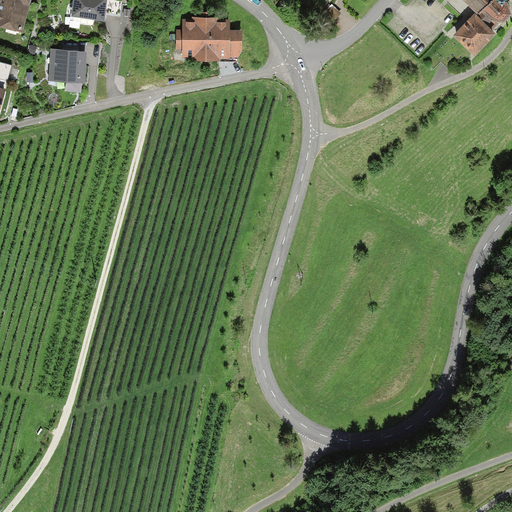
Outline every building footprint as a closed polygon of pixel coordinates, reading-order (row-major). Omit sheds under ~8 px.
[(30,0),(0,0),(0,27),(23,33),(30,0)] [(106,0),(74,0),(72,17),(104,22),(105,13),(106,0)] [(123,2),(109,0),(106,0),(105,13),(122,15),(123,2)] [(462,0),(475,12),(476,13),(479,10),(490,21),(497,23),(502,24),(510,14),(508,6),(502,0),(462,0)] [(333,6),(325,14),(333,21),(340,13),(333,6)] [(474,14),(452,35),(474,56),(495,33),(491,29),(497,23),(490,21),(479,10),(476,13),(475,12),(474,14)] [(174,34),(174,50),(180,50),(180,60),(241,59),(241,32),(228,32),(228,17),(210,17),(210,12),(195,12),(195,18),(180,18),(180,34),(174,34)] [(87,51),(51,50),(50,83),(85,84),(87,51)] [(0,62),(0,78),(7,81),(11,66),(0,62)]
